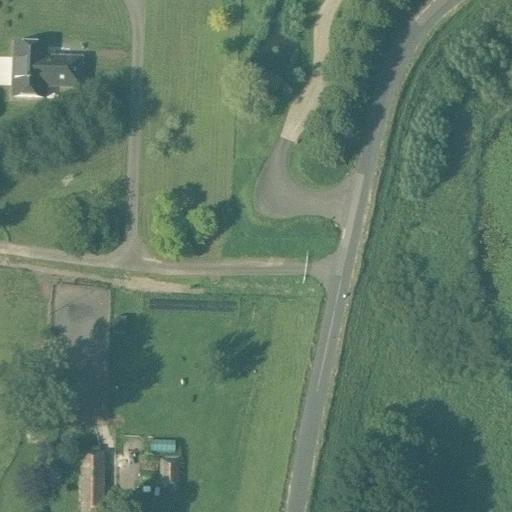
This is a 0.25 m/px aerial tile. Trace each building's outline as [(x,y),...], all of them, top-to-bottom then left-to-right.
[(81,61),(45,59),(46,48),(15,46),(14,65),(17,65),(16,79),(14,79),(13,98),(44,99),(45,85),(56,85),(56,87),(80,88),(81,61)] [(0,59),(0,83),(12,85),(13,72),(5,70),(6,60),(0,59)] [(126,319),(114,319),(113,335),(126,336),(126,319)] [(81,453),(80,511),(112,511),(113,499),(105,499),(105,453),(81,453)] [(179,492),(180,481),(180,460),(160,460),(160,491),(179,492)] [(46,472),(45,475),(46,478),(47,480),(49,482),(52,484),(55,484),(57,484),(60,482),(62,480),(63,478),(63,475),(63,472),(62,470),(60,468),(57,467),(54,466),(52,467),(49,468),(47,470),(46,472)]
